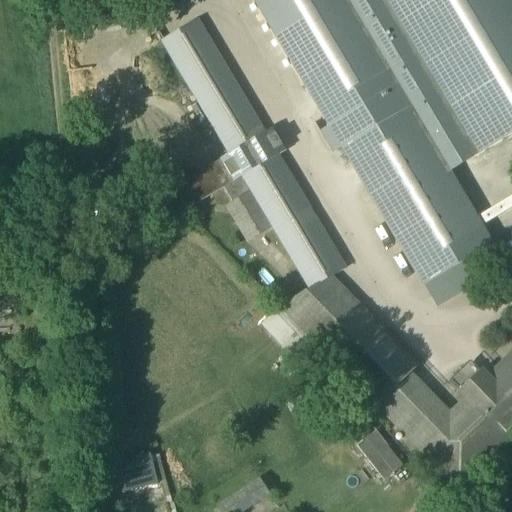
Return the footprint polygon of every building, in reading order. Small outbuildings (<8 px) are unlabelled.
[(492,244),(449,173),(439,156),(465,140),(476,158),(511,136),(511,0),(250,0),(328,127),(319,133),(332,154),(340,149),(422,285),(492,244)] [(511,361),(488,385),(477,373),(469,365),(452,382),(471,402),(454,418),(411,374),(418,367),(331,277),(343,269),(276,157),(284,152),(271,130),(262,135),(195,21),(160,42),(228,155),(218,161),(190,177),(173,188),(186,211),(203,200),(223,188),(231,203),(250,192),(309,290),(279,308),(456,489),(511,434),(511,361)] [(0,307),(16,301),(5,271),(0,272),(0,307)] [(264,426),(274,456),(290,451),(280,420),(264,426)] [(357,444),(385,483),(405,469),(377,430),(357,444)] [(127,467),(117,484),(128,490),(138,474),(127,467)] [(224,511),(245,511),(272,494),(260,476),(219,504),(224,511)] [(421,499),(409,511),(428,511),(431,510),(421,499)]
